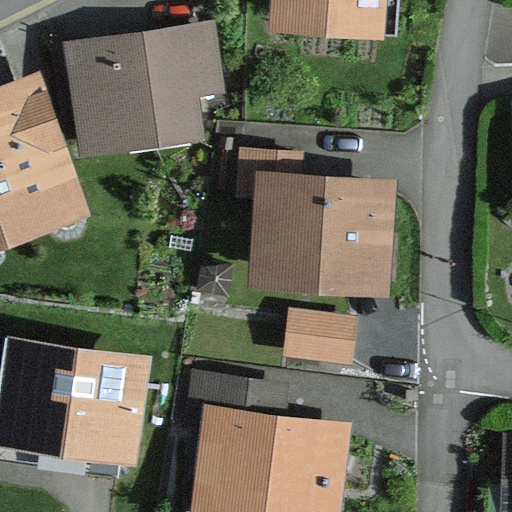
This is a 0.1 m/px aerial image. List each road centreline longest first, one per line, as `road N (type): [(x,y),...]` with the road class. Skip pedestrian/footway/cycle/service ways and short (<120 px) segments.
road 1 (residential): [(469,0),(450,113),(446,362)]
road 2 (residential): [(446,362),(441,511)]
